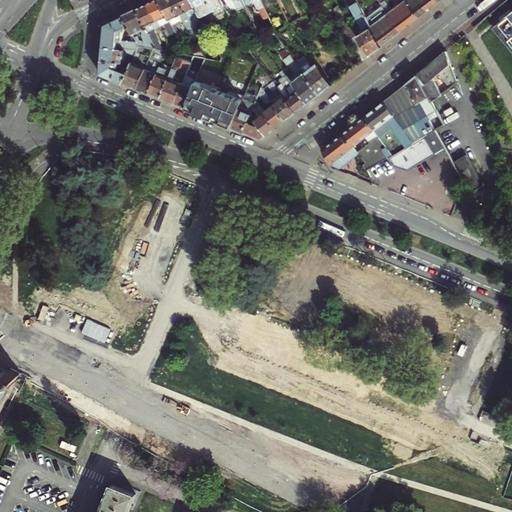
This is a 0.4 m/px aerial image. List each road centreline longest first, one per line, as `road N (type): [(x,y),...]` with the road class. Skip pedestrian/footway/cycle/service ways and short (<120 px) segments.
road 1 (primary): [(47,133),(126,142),(199,165),(511,292)]
road 2 (primary): [(511,265),(269,163)]
road 3 (residential): [(471,0),(269,163)]
road 4 (primary): [(269,163),(33,65)]
road 5 (residential): [(84,511),(104,463),(222,511)]
road 6 (unknown): [(104,463),(171,297)]
road 7 (unknown): [(171,297),(221,174)]
